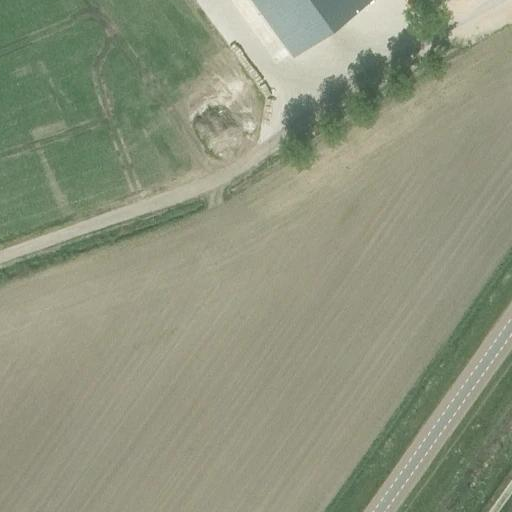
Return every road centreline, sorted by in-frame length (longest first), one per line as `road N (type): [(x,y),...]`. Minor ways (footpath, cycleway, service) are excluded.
road 1 (unclassified): [(0,261),(237,168),(502,0)]
road 2 (unclassified): [(379,511),(511,325)]
